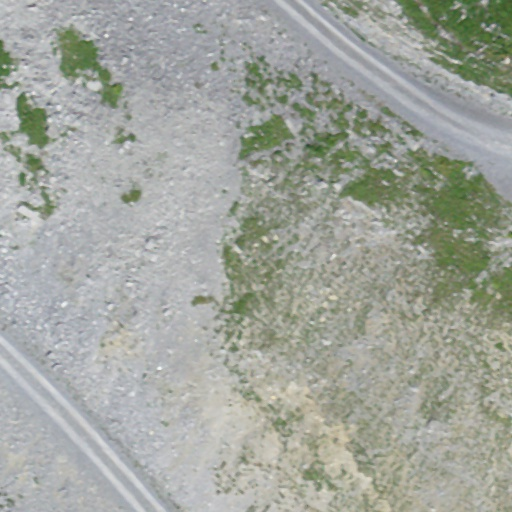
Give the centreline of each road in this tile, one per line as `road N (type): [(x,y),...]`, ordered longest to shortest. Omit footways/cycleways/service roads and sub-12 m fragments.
road 1 (track): [(511,142),(427,108),(294,0)]
road 2 (track): [(0,342),(155,511)]
